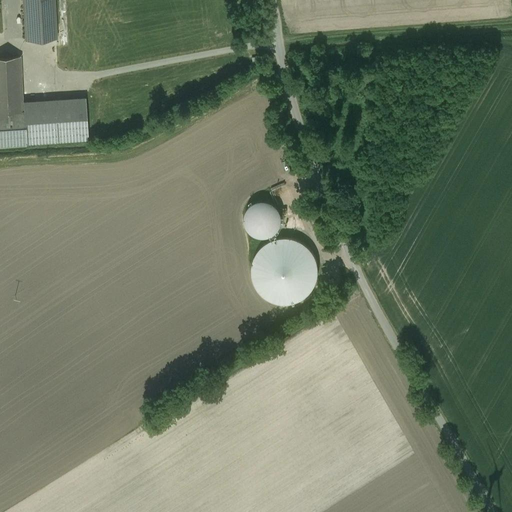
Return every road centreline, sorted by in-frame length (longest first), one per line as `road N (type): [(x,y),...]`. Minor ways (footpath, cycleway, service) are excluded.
road 1 (unclassified): [(492,511),(340,240),(270,0)]
road 2 (track): [(511,23),(279,42)]
